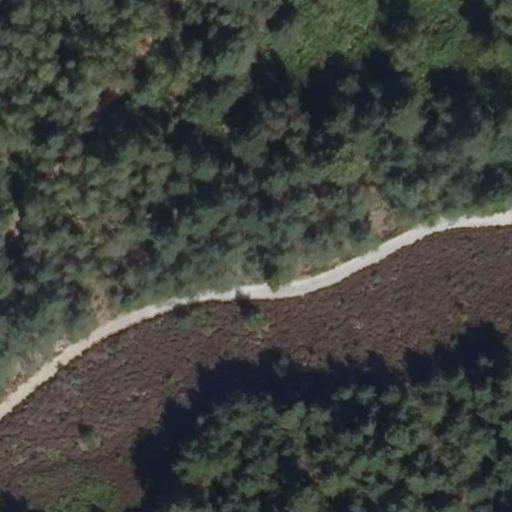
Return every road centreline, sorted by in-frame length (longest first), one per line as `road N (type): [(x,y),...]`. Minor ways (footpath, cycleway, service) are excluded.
road 1 (track): [(511,209),(144,310),(0,419)]
road 2 (track): [(157,0),(0,235)]
